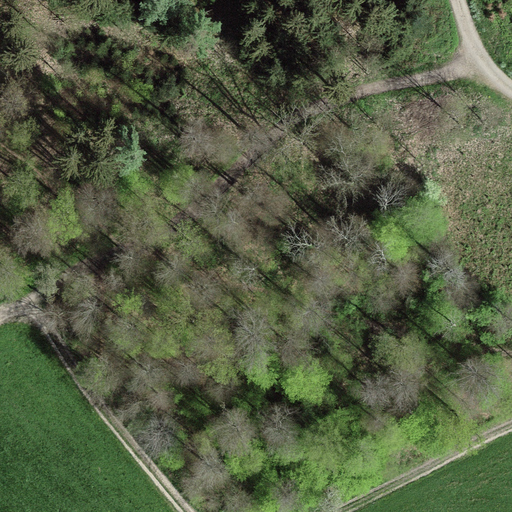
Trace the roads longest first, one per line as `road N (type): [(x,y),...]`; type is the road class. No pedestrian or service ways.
road 1 (track): [(453,0),(479,65),(291,117),(195,212),(131,242)]
road 2 (track): [(49,284),(204,511)]
road 3 (track): [(358,511),(511,437)]
road 4 (track): [(0,315),(131,242)]
